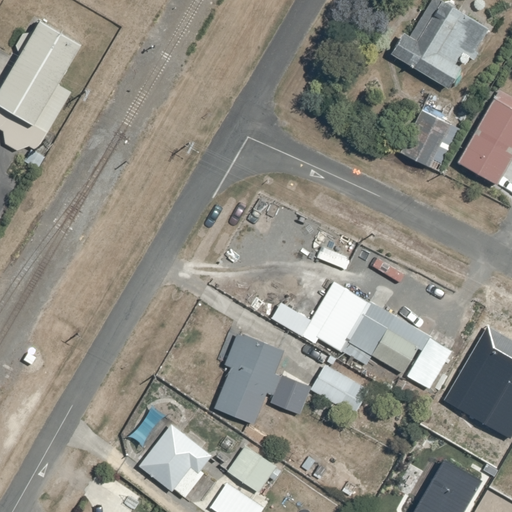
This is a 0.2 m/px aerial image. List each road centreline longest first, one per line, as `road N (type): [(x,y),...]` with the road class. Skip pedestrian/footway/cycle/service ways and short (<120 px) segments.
road 1 (residential): [(239,125),(17,511)]
road 2 (residential): [(239,125),(511,262)]
road 3 (residential): [(312,0),(239,125)]
